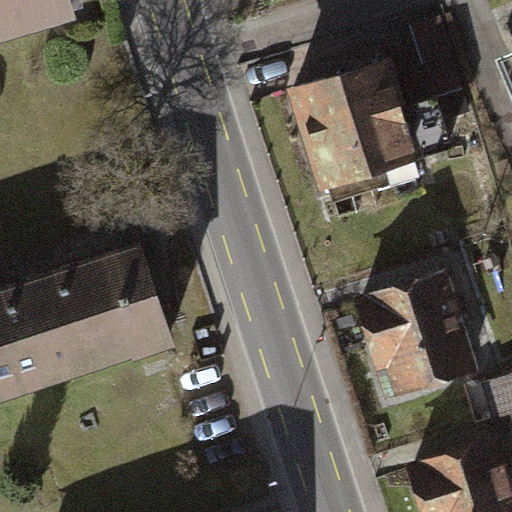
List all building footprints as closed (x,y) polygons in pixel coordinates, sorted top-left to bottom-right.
[(79,0),(0,0),(0,35),(83,12),(79,0)] [(398,50),(294,82),(325,178),(428,146),(398,50)] [(139,237),(0,283),(0,394),(173,336),(139,237)] [(451,259),(356,290),(391,395),(486,364),(451,259)] [(511,377),(494,384),(508,429),(511,427),(511,377)] [(511,511),(511,451),(507,435),(416,463),(431,511),(511,511)]
